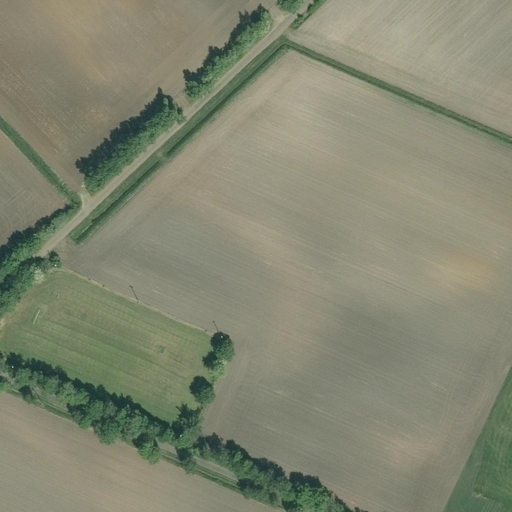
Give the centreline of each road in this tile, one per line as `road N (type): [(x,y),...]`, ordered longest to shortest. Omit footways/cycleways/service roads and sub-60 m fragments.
road 1 (unclassified): [(0,293),(310,0)]
road 2 (residential): [(315,511),(0,376)]
